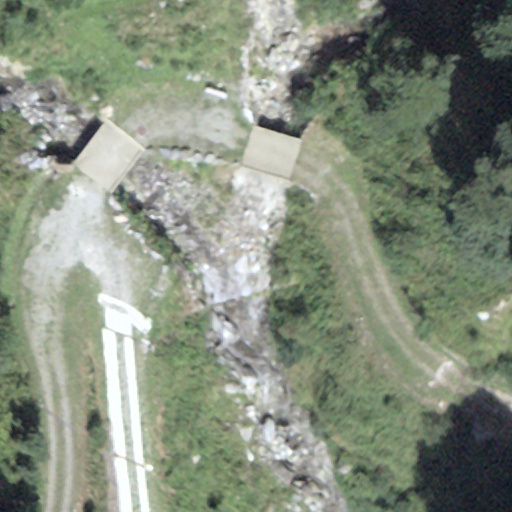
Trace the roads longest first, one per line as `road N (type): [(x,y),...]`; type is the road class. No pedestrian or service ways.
road 1 (track): [(51,243),(88,180),(133,127),(188,128),(305,163),(342,202),(382,309),(403,341),(444,376),(511,410)]
road 2 (track): [(51,243),(92,245),(113,275),(133,511)]
road 3 (track): [(55,511),(56,437),(38,310),(51,243)]
